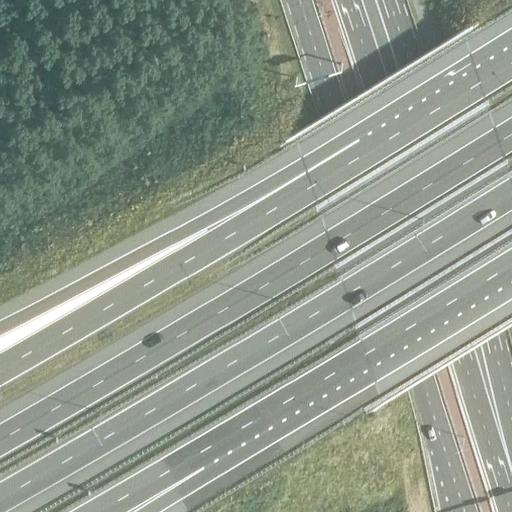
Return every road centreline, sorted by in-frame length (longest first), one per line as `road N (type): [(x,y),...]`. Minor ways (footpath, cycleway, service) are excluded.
road 1 (motorway): [(511,132),(0,438)]
road 2 (motorway): [(0,495),(511,193)]
road 3 (primary): [(298,0),(464,511)]
road 4 (primary): [(511,473),(369,0)]
road 5 (motorway): [(213,449),(511,266)]
road 6 (motorway): [(511,60),(256,216)]
road 7 (motorway): [(256,216),(0,369)]
road 8 (motorway): [(256,216),(0,329)]
road 9 (motorway): [(101,511),(213,449)]
